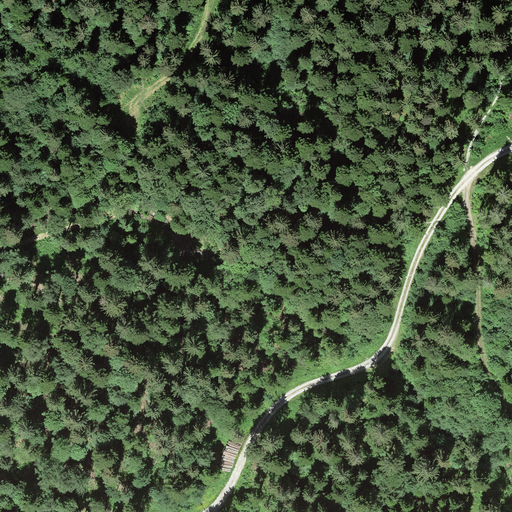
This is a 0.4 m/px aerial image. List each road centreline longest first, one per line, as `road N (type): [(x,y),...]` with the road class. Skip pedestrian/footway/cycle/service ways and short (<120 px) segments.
road 1 (track): [(211,511),(283,397),(366,364),(396,325)]
road 2 (track): [(467,177),(430,228),(396,325)]
road 3 (track): [(467,177),(488,336)]
road 4 (track): [(511,66),(474,137),(467,177)]
